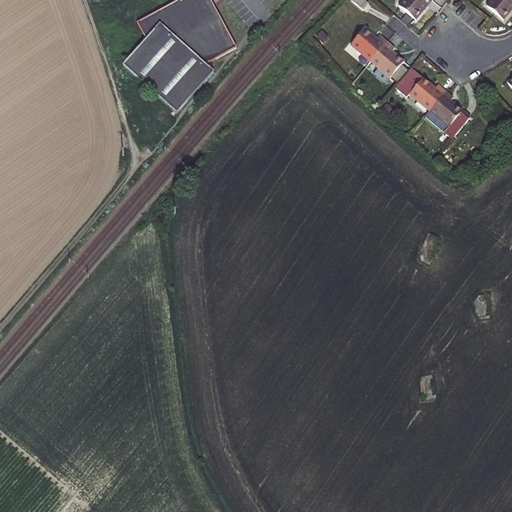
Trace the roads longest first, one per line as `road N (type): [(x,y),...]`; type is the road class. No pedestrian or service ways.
road 1 (track): [(138,162),(0,325)]
road 2 (track): [(138,162),(265,20),(259,10)]
road 3 (track): [(79,0),(138,162)]
